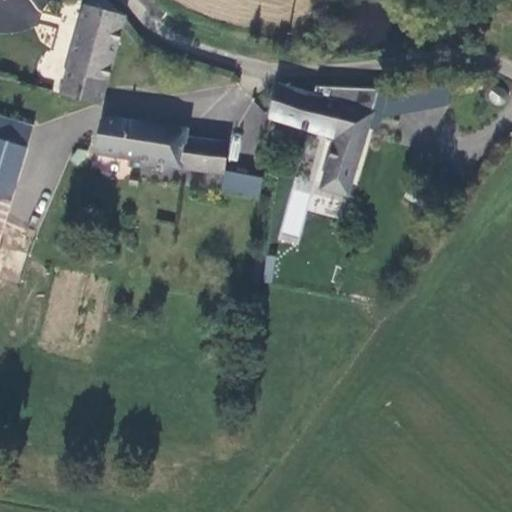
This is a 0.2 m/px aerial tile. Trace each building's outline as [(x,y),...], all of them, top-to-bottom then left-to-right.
[(120,15),(81,1),(57,90),(96,101),(120,15)] [(347,191),(372,110),(275,83),(265,115),(331,133),(317,183),(347,191)] [(507,92),(506,89),(505,87),(502,85),(500,84),(497,84),(494,85),(492,86),(490,88),(488,91),(488,94),(488,96),(489,99),(491,101),(493,103),(496,104),(499,104),(501,103),(504,102),(506,100),(507,97),(508,94),(507,92)] [(178,165),(182,133),(183,125),(109,114),(96,120),(92,154),(178,165)] [(0,123),(0,141),(25,150),(31,134),(0,123)] [(224,139),(182,133),(178,165),(219,170),(224,139)] [(0,141),(0,193),(9,197),(25,150),(0,141)] [(259,199),(262,176),(223,171),(220,195),(259,199)] [(9,197),(0,193),(0,231),(12,197),(9,197)]
